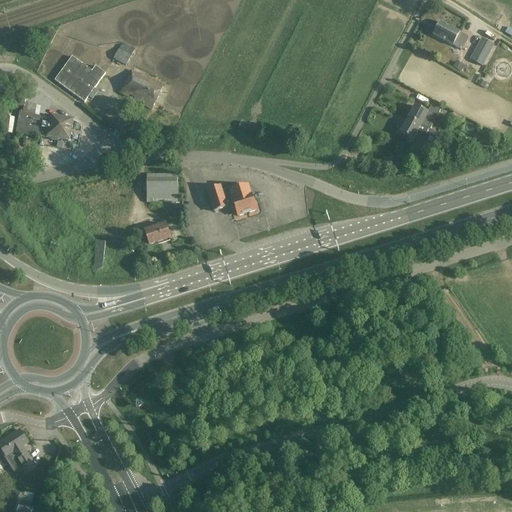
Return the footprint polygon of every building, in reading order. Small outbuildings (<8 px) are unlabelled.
[(461,32),(442,22),(435,35),(463,50),(469,37),(461,33),(461,32)] [(495,46),(482,39),(470,60),(483,67),(495,46)] [(135,50),(123,43),(114,59),(126,66),(135,50)] [(72,58),(55,81),(85,103),(89,98),(95,89),(106,74),(96,67),(92,72),(72,58)] [(164,88),(132,71),(121,93),(130,98),(130,96),(135,99),(134,100),(153,110),(155,106),(162,92),(164,88)] [(33,135),(41,136),(42,128),(37,127),(37,124),(35,123),(36,116),(38,105),(26,103),(28,93),(11,90),(8,104),(24,107),(23,113),(21,112),(17,134),(33,137),(33,135)] [(416,106),(409,119),(431,130),(442,110),(433,105),(428,113),(416,106)] [(464,117),(454,112),(452,116),(462,121),(464,117)] [(42,128),(41,136),(48,138),(71,142),(75,121),(46,116),(45,118),(36,116),(35,123),(37,124),(37,127),(42,128)] [(403,126),(400,132),(402,132),(401,133),(415,141),(419,134),(420,132),(425,135),(426,134),(434,139),(432,143),(439,147),(444,138),(431,130),(409,119),(405,127),(403,126)] [(257,126),(241,122),(239,131),(255,135),(257,126)] [(475,143),(461,135),(457,144),(471,151),(475,143)] [(148,176),(148,204),(178,203),(178,176),(148,176)] [(233,191),(231,185),(223,187),(222,186),(220,186),(220,187),(210,191),(209,190),(208,190),(216,213),(217,213),(217,212),(228,209),(228,210),(236,208),(239,217),(258,211),(249,186),(233,191)] [(159,227),(157,224),(145,228),(146,231),(151,246),(171,240),(167,225),(159,227)] [(105,243),(96,242),(93,273),(103,269),(105,243)] [(20,430),(0,443),(0,447),(6,457),(5,458),(14,473),(23,468),(32,462),(24,448),(29,444),(20,430)] [(32,511),(34,508),(21,503),(17,511),(32,511)]
